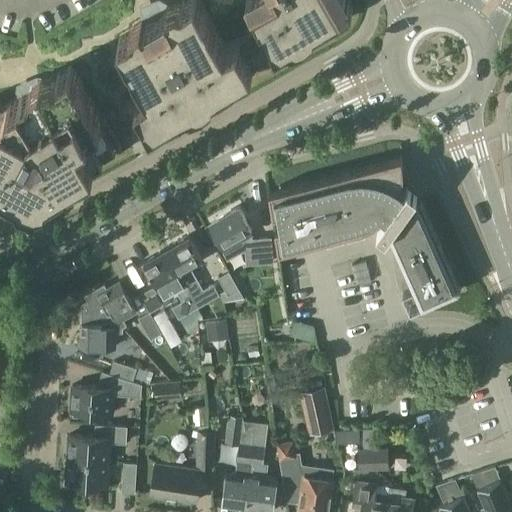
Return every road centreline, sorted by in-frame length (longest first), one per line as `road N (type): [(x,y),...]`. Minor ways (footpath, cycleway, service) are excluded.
road 1 (secondary): [(395,75),(240,145),(81,232),(53,242),(0,239)]
road 2 (residential): [(27,511),(26,293)]
road 3 (secondary): [(511,269),(454,104)]
